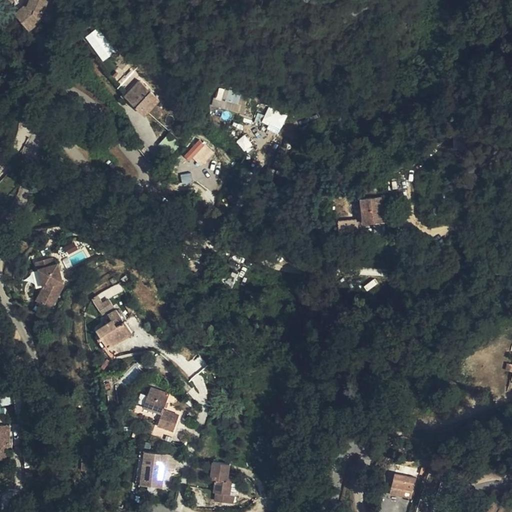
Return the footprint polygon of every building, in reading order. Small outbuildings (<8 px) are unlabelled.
[(31,0),(29,6),(26,5),(17,13),(30,30),(41,21),(45,12),(50,14),(54,7),(47,4),(48,0),(31,0)] [(461,19),(452,2),(430,12),(445,42),(450,40),(455,51),(469,44),(460,23),(461,19)] [(103,61),(115,51),(97,28),(84,37),(103,61)] [(145,115),(160,100),(140,81),(126,96),(145,115)] [(216,87),(213,107),(238,112),(241,92),(216,87)] [(266,123),(271,125),(275,117),(268,115),(266,123)] [(275,117),(271,125),(279,128),(282,120),(275,117)] [(455,149),(469,148),(468,136),(459,131),(454,139),(455,149)] [(183,142),(172,132),(161,145),(172,155),(183,142)] [(184,156),(201,168),(214,150),(197,138),(184,156)] [(469,149),(468,150),(465,150),(464,152),(464,154),(464,155),(464,158),(466,160),(468,160),(470,160),(472,160),(474,158),(474,157),(475,154),(474,153),(474,152),(472,150),(471,149),(469,149)] [(372,197),(375,221),(386,220),(383,196),(372,197)] [(344,228),(358,227),(357,219),(344,219),(344,228)] [(386,220),(375,221),(376,232),(387,231),(386,220)] [(44,286),(37,300),(52,308),(64,285),(60,283),(63,282),(56,256),(38,261),(40,269),(44,284),(44,286)] [(44,284),(40,269),(33,270),(38,286),(44,284)] [(108,298),(123,291),(120,284),(92,297),(100,315),(113,308),(108,298)] [(133,334),(118,308),(110,314),(113,320),(98,329),(111,348),(133,334)] [(165,410),(170,394),(151,387),(145,407),(163,414),(158,426),(174,432),(180,416),(165,410)] [(0,458),(7,458),(7,444),(10,444),(9,425),(0,424),(0,458)] [(136,484),(141,484),(145,451),(140,450),(136,484)] [(145,451),(141,484),(162,488),(167,454),(145,451)] [(229,482),(229,476),(231,465),(213,462),(210,479),(215,480),(214,492),(215,493),(215,501),(234,504),(235,496),(231,495),(232,483),(229,482)] [(422,465),(417,464),(416,467),(409,466),(408,470),(420,473),(422,465)] [(394,471),(391,486),(413,490),(416,476),(394,471)]
